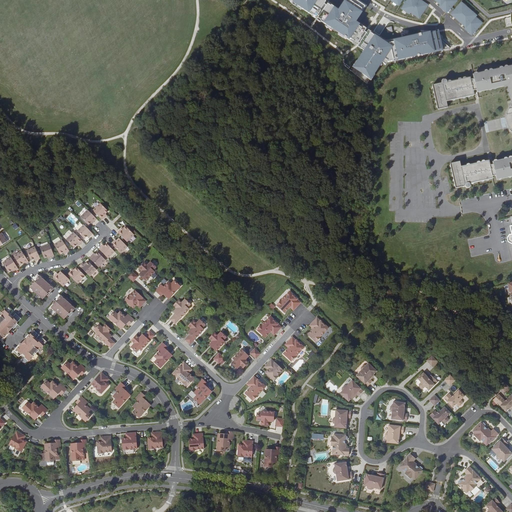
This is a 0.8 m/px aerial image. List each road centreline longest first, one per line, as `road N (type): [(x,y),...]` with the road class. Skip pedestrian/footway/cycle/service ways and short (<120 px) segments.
road 1 (residential): [(102,363),(145,315),(229,391)]
road 2 (tertiary): [(340,511),(174,478)]
road 3 (tertiary): [(174,478),(127,477),(38,499)]
road 4 (residential): [(38,435),(174,425)]
road 5 (residential): [(102,363),(7,285)]
